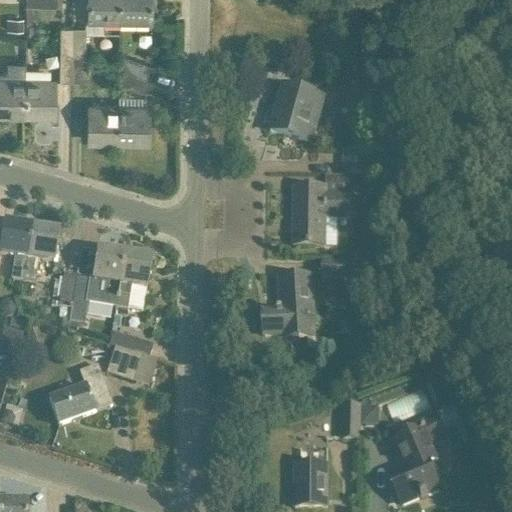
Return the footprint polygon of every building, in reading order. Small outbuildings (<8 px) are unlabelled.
[(88,0),(88,19),(85,19),(85,26),(72,26),(72,53),(85,57),(86,32),(103,32),(104,20),(120,20),(120,0),(88,0)] [(120,0),(120,20),(151,20),(151,0),(120,0)] [(23,18),(7,17),(7,29),(23,30),(23,18)] [(28,38),(37,38),(37,25),(29,25),(28,38)] [(162,25),(162,36),(176,36),(176,25),(162,25)] [(60,49),(72,53),(72,26),(60,26),(60,49)] [(71,80),(72,53),(60,49),(60,80),(71,80)] [(85,57),(72,53),(71,80),(85,80),(85,57)] [(154,65),(124,55),(120,69),(131,73),(150,79),(154,65)] [(150,79),(131,73),(120,69),(119,69),(115,81),(146,91),(150,79)] [(25,78),(0,77),(0,113),(24,114),(25,78)] [(25,78),(24,114),(55,114),(56,78),(25,78)] [(269,133),(279,135),(310,144),(322,99),(282,88),(269,133)] [(118,131),(117,141),(148,142),(149,108),(145,108),(145,96),(119,95),(119,107),(118,107),(118,131)] [(117,141),(118,131),(118,107),(88,107),(88,140),(117,141)] [(387,154),(345,153),(345,177),(386,178),(387,154)] [(327,190),(295,189),(294,249),(338,249),(338,221),(350,221),(350,198),(356,198),(356,179),(327,179),(327,190)] [(356,179),(356,194),(369,194),(369,179),(356,179)] [(10,282),(22,284),(31,230),(6,226),(6,225),(5,225),(0,253),(0,256),(14,259),(10,282)] [(31,230),(22,284),(34,286),(38,263),(53,266),(58,234),(57,234),(31,230)] [(122,266),(124,256),(99,252),(99,251),(98,251),(93,281),(91,280),(88,305),(103,307),(115,309),(122,266)] [(122,266),(115,309),(142,314),(151,260),(150,260),(124,256),(122,266)] [(325,279),(348,280),(349,264),(325,264),(325,279)] [(71,311),(76,278),(64,276),(59,309),(71,311)] [(76,278),(71,311),(69,325),(78,326),(84,327),(88,305),(91,280),(76,278)] [(265,338),(275,338),(284,337),(284,341),(315,339),(312,278),(281,280),(282,312),(264,313),(265,338)] [(60,310),(58,319),(67,321),(69,311),(60,310)] [(115,317),(112,335),(116,336),(117,330),(120,331),(122,318),(115,317)] [(12,319),(9,329),(21,333),(25,323),(12,319)] [(78,326),(69,325),(68,335),(77,336),(78,326)] [(24,335),(4,329),(0,351),(0,360),(13,363),(24,335)] [(29,345),(41,340),(36,330),(25,335),(29,345)] [(153,348),(134,342),(112,335),(109,347),(115,349),(115,350),(142,358),(149,360),(153,348)] [(142,358),(115,350),(106,376),(133,385),(142,358)] [(84,390),(49,402),(58,428),(94,415),(94,414),(112,408),(97,368),(79,374),(84,390)] [(361,442),(362,408),(343,408),(342,442),(361,442)] [(363,428),(380,428),(380,409),(363,409),(363,428)] [(2,425),(12,428),(14,422),(11,414),(5,413),(2,425)] [(403,508),(412,504),(440,492),(428,465),(439,460),(434,449),(448,443),(437,417),(423,423),(426,430),(393,444),(404,469),(389,475),(403,508)] [(474,465),(470,449),(456,453),(460,469),(474,465)] [(296,468),(296,511),(328,511),(328,468),(296,468)] [(0,503),(0,511),(26,511),(27,504),(0,503)]
